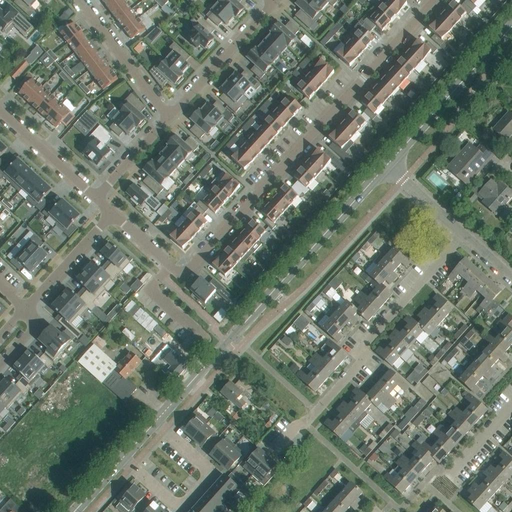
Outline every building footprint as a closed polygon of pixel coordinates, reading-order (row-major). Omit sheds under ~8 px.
[(31,8),(38,0),(16,0),(14,3),(30,17),(35,12),(31,8)] [(110,11),(124,1),(123,0),(106,0),(103,2),(110,11)] [(239,4),(242,0),(220,0),(219,2),(235,17),(234,17),(236,18),(237,17),(239,18),(244,12),(243,11),(244,9),(239,4)] [(313,20),(321,11),(308,0),(296,0),(296,1),(297,3),(296,4),(301,9),(295,16),(310,29),(316,22),(313,20)] [(308,0),(321,11),(329,3),(333,7),(338,1),(336,0),(308,0)] [(399,13),(386,2),(383,0),(379,0),(373,7),(378,11),(390,22),(399,13)] [(402,0),(387,0),(386,2),(399,13),(407,4),(402,0)] [(474,5),(478,0),(466,0),(464,3),(472,11),(476,7),(474,5)] [(117,21),(131,10),(124,1),(110,11),(117,21)] [(235,17),(219,2),(211,11),(213,13),(208,18),(218,27),(223,22),(227,25),(234,17),(235,17)] [(469,15),(472,11),(464,3),(460,7),(454,2),(446,11),(458,22),(466,13),(469,15)] [(498,10),(503,5),(499,2),(494,7),(498,10)] [(0,30),(2,32),(3,31),(6,34),(14,26),(20,31),(20,32),(25,37),(33,28),(18,13),(10,6),(3,13),(0,9),(0,30)] [(124,30),(138,19),(131,10),(117,21),(124,30)] [(390,22),(378,11),(370,20),(367,18),(364,22),(372,30),(376,26),(382,31),(390,22)] [(458,22),(446,11),(437,20),(450,31),(458,22)] [(200,45),(205,49),(207,47),(209,48),(214,43),(212,41),(214,39),(210,35),(215,30),(198,15),(192,21),(194,28),(195,29),(190,35),(190,36),(187,39),(197,49),(200,45)] [(146,29),(138,19),(124,30),(132,39),(146,29)] [(349,33),(354,37),(366,49),(375,40),(369,34),(372,30),(364,22),(361,20),(349,33)] [(442,40),(450,31),(437,20),(429,29),(435,34),(431,39),(440,47),(444,42),(442,40)] [(279,23),(277,24),(276,23),(270,29),(272,30),(270,32),(272,33),(288,47),(296,39),(294,37),(300,30),(290,21),(284,28),(279,23)] [(68,44),(82,33),(75,23),(61,34),(68,44)] [(342,27),(339,24),(334,29),(337,32),(342,27)] [(47,27),(43,32),(48,36),(52,31),(49,29),(47,27)] [(334,35),(330,32),(325,37),(329,41),(334,35)] [(75,53),(89,42),(82,33),(68,44),(75,53)] [(272,33),(264,42),(280,56),(288,47),(272,33)] [(469,42),(474,37),(470,34),(466,39),(469,42)] [(366,49),(354,37),(346,46),(358,58),(366,49)] [(425,46),(419,40),(410,50),(423,61),(431,52),(433,54),(437,50),(428,42),(425,46)] [(82,62),(96,51),(89,42),(75,53),(82,62)] [(264,42),(257,50),(256,50),(272,65),(280,56),(264,42)] [(173,52),(166,60),(182,75),(182,74),(190,66),(186,62),(190,57),(174,43),(169,48),(173,52)] [(358,58),(346,46),(337,55),(350,67),(358,58)] [(256,50),(257,50),(255,48),(254,50),(252,49),(247,55),(248,56),(247,58),(256,66),(251,71),(260,79),(266,74),(265,73),(272,65),(256,50)] [(423,61),(410,50),(402,58),(415,70),(423,61)] [(89,71),(103,60),(96,51),(82,62),(89,71)] [(51,57),(47,53),(46,52),(39,60),(47,69),(55,61),(51,57)] [(32,65),(37,59),(31,53),(31,54),(26,60),(32,65)] [(312,60),(308,56),(304,61),(307,65),(312,60)] [(415,70),(402,58),(394,67),(407,79),(415,70)] [(96,80),(110,69),(103,60),(89,71),(96,80)] [(182,75),(166,60),(158,69),(155,66),(149,72),(162,88),(169,80),(175,85),(176,83),(178,85),(183,79),(182,77),(183,76),(182,74),(182,75)] [(302,70),(307,65),(304,61),(299,67),(302,70)] [(322,61),(313,70),(326,82),(334,73),(322,61)] [(25,70),(19,65),(16,68),(22,73),(25,70)] [(407,79),(394,67),(386,76),(398,88),(407,79)] [(118,79),(110,69),(96,80),(103,90),(118,79)] [(326,82),(313,70),(305,79),(318,91),(326,82)] [(19,76),(14,71),(10,76),(15,80),(19,76)] [(236,72),(228,81),(244,95),(252,87),(256,91),(261,85),(245,71),(240,76),(236,72)] [(299,74),(296,71),(291,76),(295,79),(299,74)] [(68,78),(62,72),(59,75),(65,81),(68,78)] [(29,103),(43,88),(28,75),(20,84),(24,88),(19,94),(29,103)] [(398,88),(386,76),(378,85),(390,97),(398,88)] [(431,85),(436,80),(432,76),(427,82),(431,85)] [(74,85),(68,78),(65,81),(71,88),(74,85)] [(318,91),(305,79),(297,88),(309,100),(318,91)] [(236,104),(244,95),(228,81),(220,90),(224,94),(220,99),(235,113),(240,108),(236,104)] [(431,85),(427,82),(423,87),(426,90),(431,85)] [(390,97),(378,85),(370,94),(382,105),(390,97)] [(38,111),(52,96),(43,88),(29,103),(38,111)] [(275,91),(270,96),(274,100),(279,94),(275,91)] [(128,104),(120,112),(136,127),(137,128),(139,127),(140,128),(146,122),(144,121),(145,119),(140,114),(146,107),(131,94),(125,101),(128,104)] [(374,114),(382,105),(370,94),(361,103),(367,109),(364,113),(372,121),(376,116),(374,114)] [(415,103),(420,97),(416,94),(411,99),(415,103)] [(47,119),(60,104),(52,96),(38,111),(47,119)] [(289,97),(281,106),(293,117),(302,108),(289,97)] [(410,108),(415,103),(411,99),(407,104),(410,108)] [(271,104),(268,101),(263,106),(267,109),(271,104)] [(208,103),(200,112),(216,126),(224,117),(222,115),(226,110),(217,102),(212,107),(208,103)] [(75,117),(60,104),(47,119),(56,128),(61,122),(66,126),(75,117)] [(262,114),(267,109),(263,106),(258,111),(262,114)] [(293,117),(281,106),(273,115),(285,126),(293,117)] [(200,112),(199,110),(197,112),(196,110),(190,116),(192,118),(190,119),(196,124),(190,131),(199,140),(206,133),(208,135),(216,126),(200,112)] [(87,111),(78,121),(90,132),(99,122),(87,111)] [(354,111),(345,121),(358,132),(366,123),(354,111)] [(136,127),(120,112),(112,121),(114,123),(110,128),(119,137),(124,132),(128,136),(136,127)] [(511,115),(509,113),(493,130),(506,141),(511,134),(511,115)] [(397,119),(401,123),(406,117),(402,114),(397,119)] [(285,126),(273,115),(265,123),(277,135),(285,126)] [(255,122),(252,118),(247,123),(251,127),(255,122)] [(393,118),(387,124),(393,130),(399,123),(393,118)] [(358,132),(345,121),(337,129),(350,141),(358,132)] [(246,132),(251,127),(247,123),(242,129),(246,132)] [(277,135),(265,123),(256,132),(269,144),(277,135)] [(105,158),(106,159),(107,159),(106,158),(111,152),(106,148),(107,148),(106,147),(106,148),(104,147),(113,137),(100,126),(85,143),(89,147),(83,154),(97,166),(105,158)] [(359,165),(342,150),(350,141),(337,129),(329,139),(333,143),(329,147),(353,169),(355,169),(359,165)] [(269,144),(256,132),(248,141),(261,153),(269,144)] [(167,145),(169,146),(185,160),(192,152),(193,153),(198,147),(189,138),(184,144),(175,136),(174,137),(172,136),(167,142),(169,143),(167,145)] [(239,139),(235,136),(231,141),(234,145),(239,139)] [(230,150),(234,145),(231,141),(226,146),(230,150)] [(261,153),(248,141),(240,150),(253,161),(261,153)] [(378,141),(373,146),(377,149),(382,144),(378,141)] [(467,186),(493,156),(483,146),(478,152),(470,144),(448,168),(467,185),(466,185),(467,186)] [(169,146),(161,154),(177,169),(185,160),(169,146)] [(372,154),(377,149),(373,146),(369,151),(372,154)] [(352,172),(327,149),(323,154),(319,150),(310,159),(323,171),(331,162),(348,177),(352,173),(352,172)] [(253,161),(240,150),(232,159),(244,171),(253,161)] [(177,169),(161,154),(153,163),(169,177),(177,169)] [(323,171),(310,159),(302,168),(315,179),(323,171)] [(0,174),(11,185),(27,168),(18,160),(11,168),(6,163),(0,170),(0,174)] [(161,186),(169,177),(153,163),(152,161),(150,163),(149,161),(143,167),(145,169),(144,170),(149,176),(143,182),(158,196),(164,188),(161,186)] [(212,169),(209,165),(204,170),(208,174),(212,169)] [(22,189),(35,175),(27,168),(11,185),(19,193),(23,189),(22,189)] [(315,179),(302,168),(294,177),(306,189),(315,179)] [(203,179),(208,174),(204,170),(199,176),(203,179)] [(30,196),(43,182),(35,175),(22,189),(23,189),(30,196)] [(228,175),(219,184),(232,196),(240,187),(228,175)] [(232,196),(219,184),(215,180),(207,189),(211,193),(224,205),(232,196)] [(511,196),(511,194),(505,188),(500,184),(497,187),(491,181),(479,194),(486,200),(483,203),(496,215),(511,196)] [(44,198),(51,190),(43,182),(30,196),(27,199),(40,212),(49,202),(44,198)] [(140,190),(134,184),(126,193),(132,198),(131,200),(137,205),(138,204),(141,206),(145,202),(155,212),(161,205),(142,187),(140,190)] [(286,185),(278,194),(290,206),(299,197),(286,185)] [(332,195),(336,190),(333,186),(328,192),(332,195)] [(332,195),(328,192),(323,197),(327,200),(332,195)] [(224,205),(211,193),(203,202),(201,200),(197,205),(206,213),(209,209),(215,214),(224,205)] [(469,209),(478,199),(472,193),(462,203),(469,209)] [(290,206),(278,194),(270,203),(282,215),(290,206)] [(57,224),(71,208),(62,200),(55,208),(51,204),(42,213),(47,218),(49,216),(57,223),(57,224)] [(274,224),(282,215),(270,203),(261,212),(267,218),(263,222),(272,230),(276,226),(274,224)] [(164,205),(157,213),(161,217),(168,209),(164,205)] [(202,217),(206,213),(197,205),(193,209),(195,211),(187,220),(199,231),(208,222),(202,217)] [(73,224),(80,216),(71,208),(57,224),(57,223),(55,225),(69,238),(77,228),(73,224)] [(172,213),(168,210),(163,215),(167,218),(172,213)] [(308,222),(312,216),(309,213),(304,218),(308,222)] [(162,223),(167,218),(163,215),(159,220),(162,223)] [(199,231),(187,220),(179,229),(191,240),(199,231)] [(254,221),(245,230),(258,241),(266,232),(254,221)] [(298,229),(302,233),(306,227),(303,224),(298,229)] [(191,240),(179,229),(170,238),(183,249),(191,240)] [(297,229),(293,233),(297,237),(302,233),(298,229),(297,229)] [(258,241),(245,230),(237,239),(250,250),(258,241)] [(47,256),(40,249),(44,244),(34,236),(22,249),(39,265),(47,256)] [(371,245),(377,239),(373,236),(367,242),(371,245)] [(250,250),(237,239),(229,248),(242,259),(250,250)] [(365,252),(371,245),(367,242),(362,248),(365,252)] [(130,263),(116,250),(117,249),(115,248),(115,249),(109,243),(105,247),(106,248),(102,253),(112,263),(108,268),(118,276),(130,263)] [(242,259),(229,248),(221,256),(234,268),(242,259)] [(39,265),(22,249),(10,262),(19,271),(24,266),(31,273),(39,265)] [(410,263),(394,249),(385,258),(397,268),(401,264),(406,268),(410,263)] [(279,251),(274,256),(278,259),(282,254),(279,251)] [(355,263),(361,257),(357,253),(351,260),(355,263)] [(234,268),(221,256),(213,266),(225,277),(234,268)] [(273,264),(278,259),(274,256),(269,261),(273,264)] [(393,273),(397,268),(385,258),(378,267),(394,281),(397,277),(393,273)] [(464,279),(474,268),(465,259),(449,278),(453,282),(459,275),(464,279)] [(118,276),(108,268),(104,272),(100,268),(98,267),(93,262),(89,267),(88,266),(84,271),(85,272),(85,271),(103,288),(104,288),(111,280),(113,282),(118,276)] [(259,275),(264,270),(260,267),(256,272),(259,275)] [(394,281),(378,267),(369,276),(373,280),(373,279),(381,286),(382,286),(386,281),(390,285),(394,281)] [(466,294),(483,275),(474,268),(464,279),(468,284),(462,290),(466,294)] [(103,288),(85,271),(85,272),(77,280),(82,285),(81,285),(83,287),(83,286),(88,290),(83,295),(93,304),(93,303),(106,290),(104,288),(103,288)] [(259,275),(256,272),(251,277),(255,280),(259,275)] [(144,285),(152,276),(148,273),(140,282),(144,285)] [(364,273),(360,277),(368,284),(370,283),(372,280),(364,273)] [(481,295),(492,283),(483,275),(466,294),(470,297),(476,291),(481,295)] [(336,277),(328,285),(332,288),(335,291),(342,283),(336,277)] [(216,292),(201,278),(190,290),(205,304),(216,292)] [(392,295),(382,286),(381,286),(373,279),(373,280),(372,280),(370,283),(376,289),(372,294),(384,304),(392,295)] [(246,289),(251,284),(248,281),(243,286),(246,289)] [(480,315),(501,292),(492,283),(481,295),(486,300),(475,311),(480,315)] [(326,295),(332,288),(328,285),(323,291),(326,295)] [(235,299),(223,288),(218,293),(230,305),(235,299)] [(93,304),(83,295),(79,299),(75,295),(74,294),(73,294),(68,290),(64,294),(63,293),(59,298),(60,299),(60,298),(79,316),(78,316),(80,317),(88,309),(92,312),(97,306),(93,303),(93,304)] [(384,304),(372,294),(368,299),(361,292),(357,296),(376,313),(384,304)] [(454,309),(445,301),(437,295),(433,299),(438,303),(434,308),(445,318),(454,309)] [(376,313),(357,296),(354,301),(361,307),(357,311),(356,311),(357,312),(368,322),(376,313)] [(316,306),(321,300),(318,297),(312,303),(316,306)] [(71,324),(78,316),(79,316),(60,298),(60,299),(52,307),(57,312),(58,314),(58,313),(63,317),(58,322),(77,339),(82,334),(71,324)] [(132,301),(124,310),(151,334),(159,325),(132,301)] [(353,317),(357,312),(356,311),(357,311),(346,301),(338,310),(354,325),(358,321),(353,317)] [(310,313),(316,306),(312,303),(307,309),(310,313)] [(445,318),(434,308),(429,313),(425,309),(421,313),(437,327),(445,318)] [(354,325),(338,310),(330,319),(342,330),(346,325),(350,329),(354,325)] [(111,312),(107,317),(109,318),(112,321),(116,316),(111,312)] [(437,327),(421,313),(418,317),(422,321),(418,325),(418,326),(424,331),(429,336),(437,327)] [(104,314),(99,319),(104,323),(109,318),(107,317),(104,314)] [(499,335),(511,346),(511,344),(511,317),(509,315),(503,322),(500,320),(497,325),(501,329),(497,333),(499,335)] [(424,331),(418,326),(418,325),(408,316),(404,321),(409,325),(404,330),(416,340),(424,331)] [(298,319),(293,324),(298,328),(303,323),(298,319)] [(337,334),(342,330),(330,319),(322,328),(338,343),(342,338),(337,334)] [(462,334),(468,328),(464,324),(459,330),(462,334)] [(72,341),(63,333),(61,335),(51,326),(45,333),(64,350),(72,341)] [(291,327),(285,333),(290,338),(296,332),(291,327)] [(126,329),(122,333),(131,341),(135,337),(126,329)] [(158,334),(163,338),(167,334),(162,330),(158,334)] [(416,340),(404,330),(400,334),(395,330),(392,334),(408,349),(416,340)] [(457,340),(462,334),(459,330),(453,336),(457,340)] [(469,340),(474,334),(471,331),(465,337),(469,340)] [(64,350),(45,333),(39,340),(49,349),(45,353),(54,361),(64,350)] [(408,349),(392,334),(388,338),(393,342),(388,347),(400,357),(408,349)] [(511,346),(499,335),(495,340),(488,334),(484,338),(491,345),(503,355),(511,346)] [(286,337),(282,341),(288,346),(292,342),(286,337)] [(463,346),(469,340),(465,337),(460,343),(463,346)] [(347,357),(329,340),(325,344),(332,350),(327,355),(339,366),(347,357)] [(447,351),(452,346),(448,342),(443,348),(447,351)] [(503,355),(491,345),(483,353),(495,364),(499,359),(504,363),(507,359),(503,355)] [(115,369),(117,366),(94,346),(79,363),(95,377),(102,384),(103,383),(124,402),(125,403),(137,389),(126,379),(115,369)] [(400,357),(388,347),(384,352),(380,348),(376,352),(392,367),(400,357)] [(453,357),(458,351),(455,348),(450,354),(453,357)] [(53,363),(44,355),(39,359),(30,351),(21,359),(37,374),(38,373),(45,365),(49,368),(53,363)] [(189,366),(173,351),(168,357),(170,359),(164,365),(170,370),(169,371),(177,378),(189,366)] [(438,360),(444,354),(440,351),(435,357),(438,360)] [(126,379),(141,362),(131,353),(123,362),(122,361),(117,366),(115,369),(126,379)] [(490,368),(495,364),(483,353),(475,362),(491,376),(495,373),(490,368)] [(339,366),(327,355),(323,360),(316,354),(313,358),(331,375),(339,366)] [(447,363),(453,357),(450,354),(444,360),(447,363)] [(433,366),(438,360),(435,357),(429,363),(433,366)] [(331,375),(313,358),(309,362),(316,368),(311,373),(323,383),(331,375)] [(41,376),(38,373),(37,374),(21,359),(13,368),(23,377),(19,382),(29,390),(41,376)] [(491,376),(475,362),(467,371),(479,381),(483,376),(488,380),(491,376)] [(294,363),(289,369),(295,374),(300,368),(294,363)] [(59,369),(64,373),(67,370),(63,365),(59,369)] [(423,378),(428,372),(424,368),(419,374),(423,378)] [(323,383),(311,373),(308,369),(303,374),(301,371),(297,376),(315,392),(323,383)] [(409,387),(398,377),(390,371),(382,380),(394,390),(398,385),(405,391),(409,387)] [(475,386),(479,381),(467,371),(459,380),(475,394),(479,390),(475,386)] [(417,384),(423,378),(419,374),(413,380),(417,384)] [(29,390),(19,382),(15,386),(13,384),(6,378),(2,382),(3,383),(0,386),(0,388),(15,402),(22,394),(24,395),(29,390)] [(239,398),(245,391),(252,397),(256,392),(241,378),(234,386),(230,383),(221,393),(233,404),(234,403),(241,409),(246,404),(239,398)] [(389,395),(394,390),(382,380),(374,389),(392,405),(396,402),(389,395)] [(15,402),(0,388),(0,402),(6,408),(7,410),(15,402)] [(372,403),(366,397),(356,388),(353,393),(357,397),(353,401),(364,412),(372,403)] [(374,389),(366,397),(372,403),(377,408),(382,403),(388,409),(392,405),(374,389)] [(487,411),(477,402),(469,394),(465,399),(471,405),(468,409),(479,420),(487,411)] [(103,396),(69,433),(91,454),(125,416),(103,396)] [(422,399),(415,407),(420,411),(426,404),(422,399)] [(364,412),(353,401),(348,406),(344,402),(340,406),(356,420),(364,412)] [(268,402),(262,409),(276,415),(278,412),(268,402)] [(452,403),(448,408),(451,411),(453,412),(456,408),(457,407),(452,403)] [(356,420),(340,406),(337,410),(341,414),(337,419),(348,429),(356,420)] [(428,406),(422,413),(428,418),(434,412),(428,406)] [(413,408),(406,417),(411,421),(418,413),(413,408)] [(479,420),(468,409),(463,415),(456,408),(453,412),(471,429),(479,420)] [(471,429),(453,412),(449,416),(456,422),(451,427),(463,437),(471,429)] [(234,413),(231,416),(239,424),(242,420),(234,413)] [(185,432),(193,439),(206,426),(209,422),(200,414),(185,432)] [(406,418),(398,427),(402,431),(411,421),(406,418)] [(348,429),(337,419),(332,424),(328,420),(324,424),(340,438),(348,429)] [(269,423),(265,428),(269,431),(273,427),(269,423)] [(388,433),(393,427),(390,424),(384,430),(388,433)] [(219,438),(206,426),(193,439),(202,447),(205,444),(209,448),(219,438)] [(463,437),(451,427),(447,432),(440,426),(436,429),(455,446),(463,437)] [(455,446),(436,429),(433,434),(440,440),(435,445),(447,455),(455,446)] [(382,439),(388,433),(384,430),(379,436),(382,439)] [(396,430),(390,436),(395,440),(400,433),(396,430)] [(220,463),(235,446),(226,438),(223,442),(219,438),(209,448),(214,452),(211,455),(220,463)] [(372,451),(377,445),(374,441),(368,448),(372,451)] [(434,459),(421,447),(416,442),(412,446),(419,452),(414,457),(426,468),(434,459)] [(447,455),(435,445),(431,449),(425,443),(421,447),(434,459),(439,464),(447,455)] [(382,445),(378,450),(383,454),(387,449),(382,445)] [(244,454),(235,446),(220,463),(228,471),(244,454)] [(366,457),(372,451),(368,448),(363,454),(366,457)] [(54,450),(15,494),(35,511),(38,511),(77,470),(54,450)] [(252,475),(268,458),(259,450),(243,468),(252,475)] [(511,460),(503,452),(499,457),(504,461),(500,466),(511,476),(511,460)] [(374,454),(369,459),(372,462),(377,457),(374,454)] [(426,468),(414,457),(410,462),(403,456),(399,460),(418,477),(426,468)] [(277,465),(268,458),(252,475),(264,487),(276,473),(272,470),(277,465)] [(418,477),(399,460),(396,464),(402,470),(398,475),(410,486),(418,477)] [(511,476),(500,466),(495,470),(491,466),(487,470),(503,485),(511,476)] [(334,479),(339,472),(336,469),(330,475),(334,479)] [(503,485),(487,470),(484,474),(488,478),(484,483),(495,493),(503,485)] [(410,486),(398,475),(394,479),(387,473),(383,478),(402,494),(410,486)] [(224,476),(217,483),(230,495),(233,498),(241,490),(224,476)] [(325,481),(319,487),(323,490),(329,484),(325,481)] [(230,495),(217,483),(210,491),(223,502),(230,495)] [(358,499),(362,493),(351,483),(343,492),(358,507),(362,503),(358,499)] [(495,493),(484,483),(479,488),(475,484),(471,488),(487,502),(495,493)] [(139,511),(143,508),(139,504),(145,496),(135,487),(121,502),(131,511),(130,511),(139,511)] [(317,496),(323,490),(319,487),(314,493),(317,496)] [(487,502),(471,488),(468,492),(472,496),(467,501),(479,511),(487,502)] [(216,510),(223,502),(210,491),(204,499),(216,510)] [(250,492),(247,495),(252,500),(256,496),(252,492),(250,492)] [(358,507),(343,492),(335,501),(346,511),(350,506),(355,510),(358,507)] [(23,511),(24,511),(17,504),(11,499),(0,511),(23,511)] [(203,511),(214,511),(216,510),(204,499),(197,506),(203,511)] [(307,508),(313,502),(309,499),(303,505),(307,508)] [(345,511),(346,511),(335,501),(327,509),(329,511),(345,511)]
